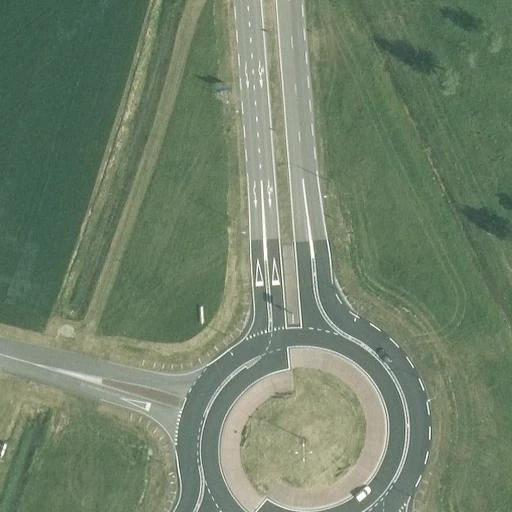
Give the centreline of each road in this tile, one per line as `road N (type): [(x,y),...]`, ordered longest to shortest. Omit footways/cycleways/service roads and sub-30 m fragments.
road 1 (primary): [(390,502),(415,453),(413,398),(387,353),(332,308),(310,241)]
road 2 (primary): [(246,0),(263,244)]
road 3 (primary): [(310,241),(288,0)]
road 4 (primary): [(366,497),(390,464),(396,418),(373,369),(320,341)]
road 5 (primary): [(278,340),(269,362),(228,392),(210,439)]
